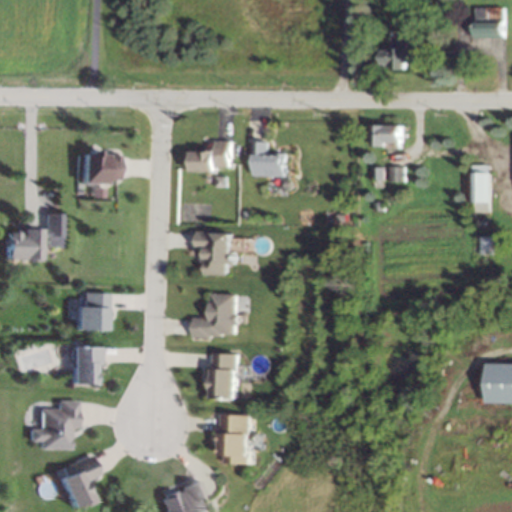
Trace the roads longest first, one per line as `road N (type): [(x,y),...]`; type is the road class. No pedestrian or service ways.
road 1 (tertiary): [(0,96),(511,100)]
road 2 (residential): [(160,96),(153,417)]
